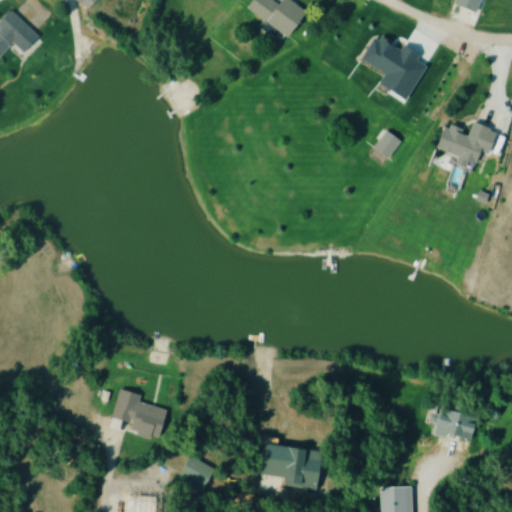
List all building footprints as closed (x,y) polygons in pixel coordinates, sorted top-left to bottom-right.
[(299,11),(280,0),(275,0),(273,4),(266,0),(247,0),(241,12),(284,37),(299,11)] [(476,0),(450,0),(448,5),(470,14),(476,0)] [(0,33),(19,53),(34,38),(7,10),(0,17),(0,33)] [(491,129),(466,122),(463,130),(439,123),(431,148),(452,154),(449,163),(468,169),(473,151),(483,154),(491,129)] [(396,141),(382,130),(369,147),(383,158),(396,141)] [(136,402),(138,395),(116,389),(106,429),(146,438),(150,423),(159,425),(163,408),(136,402)] [(429,432),(467,441),(473,417),(435,408),(429,432)] [(280,488),(312,491),(315,450),(269,446),(268,457),(256,456),(255,475),(281,477),(280,488)] [(408,511),(408,485),(375,486),(375,511),(408,511)]
